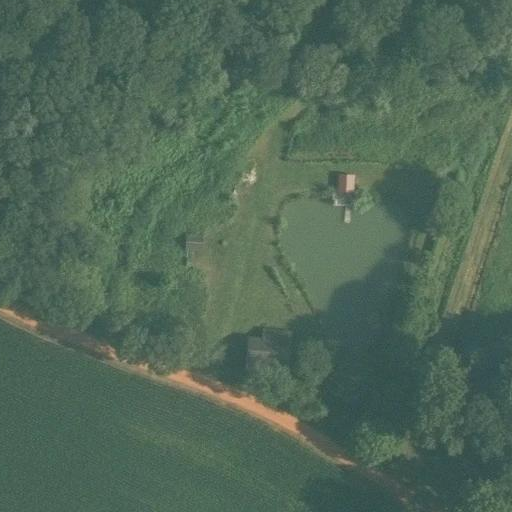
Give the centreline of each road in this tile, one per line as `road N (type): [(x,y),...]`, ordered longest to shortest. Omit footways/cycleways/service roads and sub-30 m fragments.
road 1 (track): [(430,511),(293,427),(0,308)]
road 2 (track): [(511,138),(399,492)]
